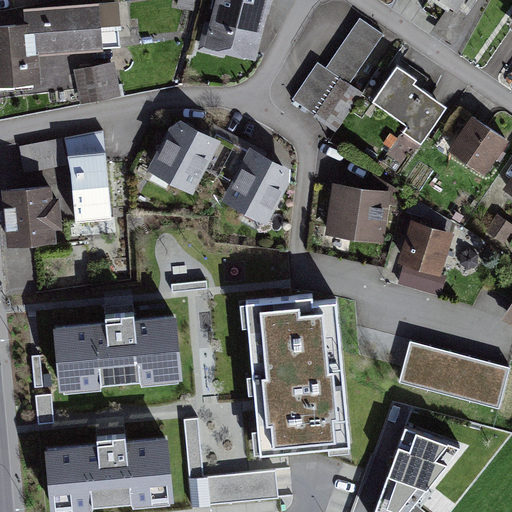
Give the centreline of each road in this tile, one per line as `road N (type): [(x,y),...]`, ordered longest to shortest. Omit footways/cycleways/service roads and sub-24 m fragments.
road 1 (residential): [(254,101),(306,152),(300,272),(455,316)]
road 2 (residential): [(0,131),(163,103),(254,101)]
road 3 (residential): [(363,0),(511,108)]
